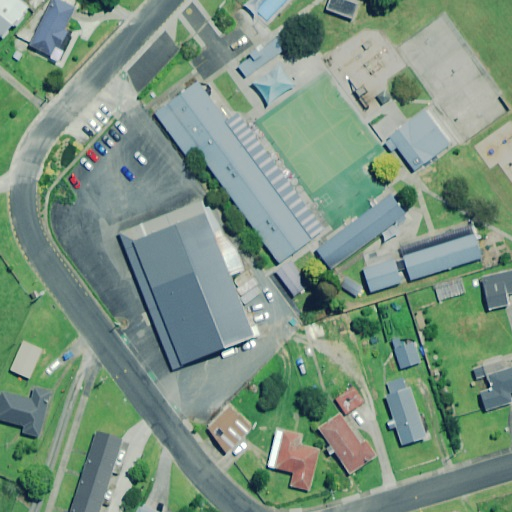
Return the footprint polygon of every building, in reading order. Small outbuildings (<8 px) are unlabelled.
[(29,8),(19,0),(0,0),(0,35),(4,38),(29,8)] [(77,9),(58,0),(53,0),(30,46),(52,57),(57,48),(62,51),(71,33),(66,30),(77,9)] [(359,0),(324,0),(323,7),(354,16),(359,0)] [(282,32),(235,65),(244,79),(292,47),(282,32)] [(312,233),(201,80),(155,113),(187,158),(198,149),(277,258),(312,233)] [(423,109),(386,137),(431,196),(457,177),(443,159),(454,151),(423,109)] [(408,210),(394,192),(321,250),(335,268),(408,210)] [(254,336),(199,201),(120,234),(175,368),(254,336)] [(472,228),(399,253),(409,280),(481,255),(472,228)] [(294,255),(272,269),(290,295),(311,281),(294,255)] [(392,255),(358,265),(366,291),(400,281),(392,255)] [(511,293),(511,272),(482,279),(489,310),(510,305),(508,294),(511,293)] [(364,288),(346,278),(340,288),(358,299),(364,288)] [(316,356),(310,332),(299,335),(304,359),(316,356)] [(402,348),(399,339),(392,341),(401,370),(421,364),(415,344),(402,348)] [(43,351),(25,342),(11,371),(29,380),(43,351)] [(511,392),(511,358),(503,362),(503,361),(473,371),(477,380),(486,377),(491,390),(480,393),(487,413),(511,404),(511,398),(510,393),(511,392)] [(407,391),(404,380),(386,386),(390,396),(386,397),(394,421),(387,423),(389,430),(396,428),(402,447),(426,439),(411,389),(407,391)] [(52,394),(34,389),(32,401),(1,394),(0,399),(0,421),(25,427),(23,434),(41,439),(52,394)] [(365,404),(355,389),(336,401),(346,416),(365,404)] [(254,429),(233,407),(207,431),(228,454),(254,429)] [(319,429),(330,446),(326,448),(332,457),(336,455),(350,475),(378,456),(368,441),(362,445),(341,414),(319,429)] [(304,436),(278,430),(269,467),(294,474),(290,487),(310,492),(321,451),(301,446),(304,436)] [(102,511),(125,441),(96,432),(70,511),(102,511)]
